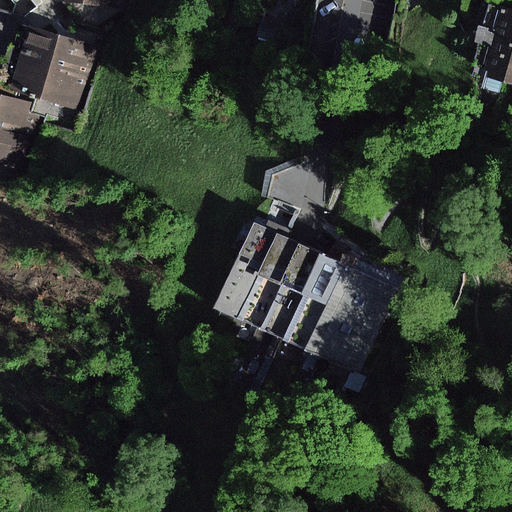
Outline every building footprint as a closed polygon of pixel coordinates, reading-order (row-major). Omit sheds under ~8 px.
[(0,160),(35,171),(52,117),(87,128),(114,41),(42,18),(4,7),(0,5),(0,160)] [(489,42),(501,45),(494,72),(511,76),(511,14),(509,27),(493,23),(489,42)] [(227,309),(252,320),(293,233),(257,217),(244,245),(254,250),(227,309)] [(252,320),(273,329),(314,242),(293,233),(252,320)] [(273,329),(318,349),(340,300),(319,291),(336,252),(314,242),(273,329)] [(318,349),(368,372),(408,284),(336,252),(319,291),(340,300),(318,349)]
